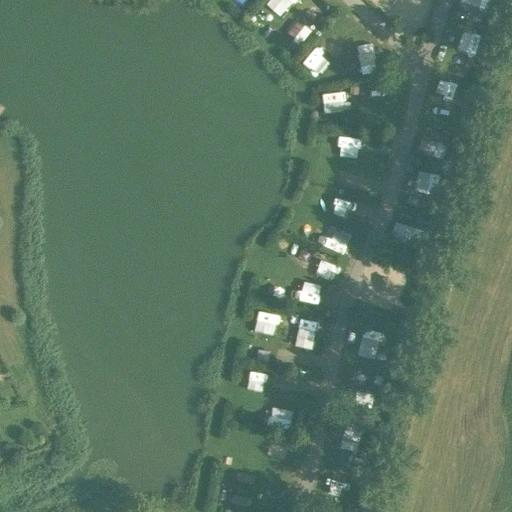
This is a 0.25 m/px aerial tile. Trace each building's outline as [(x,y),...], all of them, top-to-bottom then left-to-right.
[(459,1),(457,19),(483,24),(486,6),(459,1)] [(283,32),(297,46),(321,19),(307,6),(283,32)] [(453,25),(449,44),(471,48),(475,30),(453,25)] [(322,38),(310,56),(328,67),(340,49),(322,38)] [(431,101),(449,104),(453,88),(435,85),(431,101)] [(362,97),(361,117),(382,118),(383,98),(362,97)] [(347,99),(348,118),(361,118),(360,99),(347,99)] [(339,120),(340,104),(330,103),(329,120),(339,120)] [(358,161),(380,162),(381,144),(359,142),(358,161)] [(417,185),(438,190),(442,174),(421,168),(417,185)] [(354,210),(363,190),(331,176),(322,197),(354,210)] [(338,242),(349,222),(318,205),(307,225),(338,242)] [(301,239),(292,259),(324,273),(333,253),(301,239)] [(285,279),(283,301),(319,303),(321,281),(285,279)] [(310,338),(316,317),(280,307),(274,328),(310,338)] [(306,370),(313,348),(274,337),(267,359),(306,370)] [(382,364),(384,338),(364,337),(363,363),(382,364)] [(351,390),(371,396),(378,373),(358,367),(351,390)] [(267,369),(261,391),(296,400),(301,378),(267,369)] [(260,400),(254,423),(289,432),(295,409),(260,400)] [(361,455),(366,435),(346,431),(342,451),(361,455)] [(351,493),(356,468),(339,465),(334,490),(351,493)] [(252,483),(254,475),(239,473),(237,480),(252,483)] [(235,495),(233,503),(248,505),(249,498),(235,495)]
